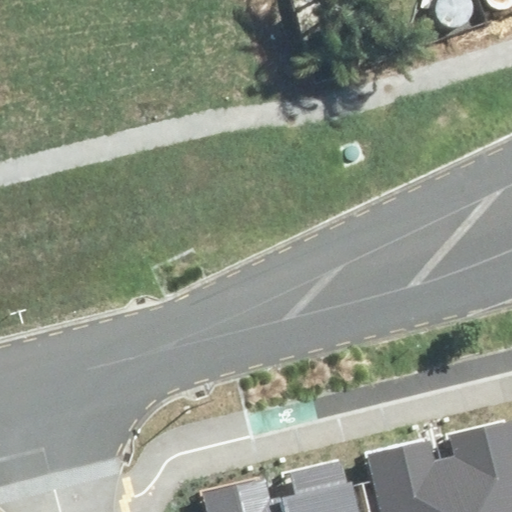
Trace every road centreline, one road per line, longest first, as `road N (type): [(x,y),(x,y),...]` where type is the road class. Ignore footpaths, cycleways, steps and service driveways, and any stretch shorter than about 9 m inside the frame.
road 1 (residential): [(511,228),(385,274),(33,370)]
road 2 (residential): [(33,370),(60,511)]
